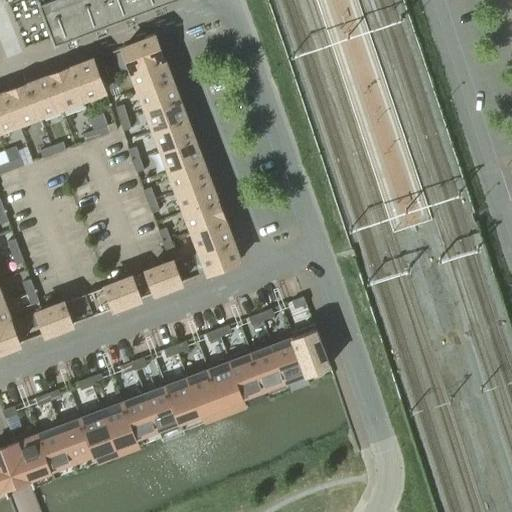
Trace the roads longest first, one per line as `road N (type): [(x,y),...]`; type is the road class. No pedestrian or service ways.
road 1 (residential): [(215,0),(168,17),(261,272)]
road 2 (residential): [(0,375),(261,272)]
road 3 (residential): [(379,511),(389,463),(316,251)]
road 4 (residential): [(316,251),(227,0)]
road 5 (residential): [(493,186),(430,0)]
